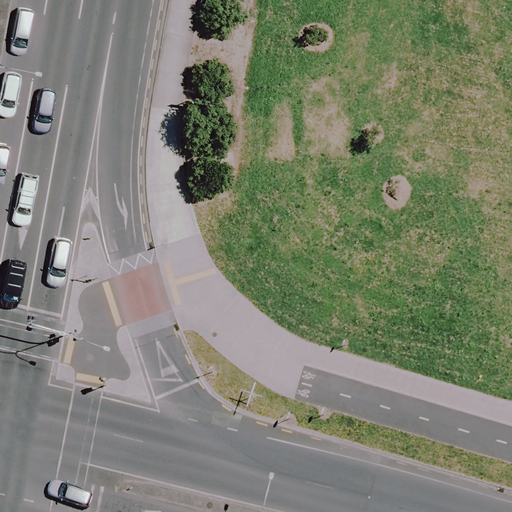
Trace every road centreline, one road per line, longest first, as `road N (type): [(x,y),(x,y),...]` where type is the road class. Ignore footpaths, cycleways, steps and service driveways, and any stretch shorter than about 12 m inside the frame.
road 1 (primary): [(134,0),(117,167),(136,294),(175,390),(241,466)]
road 2 (primary): [(66,0),(0,396)]
road 3 (secondary): [(0,410),(241,466)]
road 4 (secondary): [(241,466),(423,511)]
